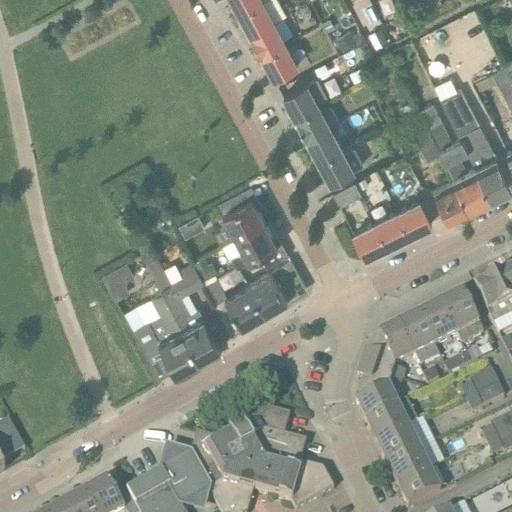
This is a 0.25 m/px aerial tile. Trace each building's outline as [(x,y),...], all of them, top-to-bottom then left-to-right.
[(262,0),(261,0),(231,0),(238,13),(262,0)] [(250,35),(273,22),(286,15),(278,0),(264,0),(262,1),(262,0),(238,13),(250,35)] [(434,0),(413,0),(418,9),(434,0)] [(262,56),(285,44),(273,22),(250,35),(262,56)] [(332,22),(325,26),(330,36),(337,32),(332,22)] [(374,41),(377,46),(389,40),(383,29),(377,32),(374,41)] [(361,32),(353,36),(350,31),(336,39),(341,50),(356,42),(358,46),(366,41),(361,32)] [(285,44),(262,56),(274,78),(297,65),(285,44)] [(503,68),(511,85),(511,62),(504,66),(505,67),(503,68)] [(511,149),(507,152),(511,161),(511,85),(503,68),(493,73),(473,82),(478,91),(497,82),(511,111),(511,149)] [(295,118),(319,104),(317,100),(327,95),(318,77),(283,96),(295,118)] [(405,117),(419,110),(414,101),(400,108),(405,117)] [(295,118),(307,139),(340,121),(331,104),(322,109),(319,104),(295,118)] [(468,152),(461,138),(452,143),(432,104),(419,110),(442,154),(446,163),(468,152)] [(427,161),(442,154),(419,110),(405,117),(427,161)] [(318,161),(343,147),(332,126),(340,122),(340,121),(307,139),(318,161)] [(485,135),(480,125),(459,135),(461,138),(468,152),(476,167),(475,168),(491,199),(511,188),(496,157),(485,135)] [(343,147),(318,161),(330,182),(364,164),(354,146),(345,151),(343,147)] [(469,211),(491,199),(475,168),(454,178),(469,211)] [(367,185),(364,177),(355,182),(359,189),(367,185)] [(447,221),(469,211),(454,178),(431,189),(447,221)] [(340,207),(361,195),(355,182),(333,194),(340,207)] [(217,205),(223,215),(236,239),(265,224),(247,190),(251,188),(251,187),(217,205)] [(397,211),(409,235),(431,224),(419,199),(397,211)] [(387,246),(409,235),(397,211),(375,222),(387,246)] [(365,257),(387,246),(375,222),(371,224),(365,212),(348,221),(347,219),(346,219),(365,257)] [(204,228),(198,216),(178,226),(185,238),(204,228)] [(259,256),(266,268),(288,256),(282,244),(277,246),(265,224),(236,239),(242,251),(231,257),(237,268),(239,267),(259,256)] [(191,314),(181,296),(204,285),(194,264),(179,272),(182,277),(171,282),(153,246),(142,252),(163,293),(162,293),(199,361),(220,349),(199,310),(191,314)] [(193,263),(194,264),(196,270),(202,281),(214,275),(208,263),(205,257),(193,263)] [(246,286),(263,314),(288,300),(287,298),(305,287),(289,260),(264,275),(248,285),(246,286)] [(245,278),(239,267),(237,268),(229,273),(235,284),(245,278)] [(511,316),(511,315),(511,275),(510,270),(492,279),(511,316)] [(263,314),(246,286),(227,297),(217,279),(205,286),(203,288),(231,336),(232,336),(231,333),(263,314)] [(493,325),(511,316),(492,279),(475,288),(493,325)] [(143,325),(133,330),(144,351),(159,343),(176,374),(199,361),(162,293),(152,299),(160,316),(143,325)] [(462,345),(483,335),(463,294),(442,304),(458,337),(462,345)] [(437,347),(458,337),(442,304),(420,315),(437,347)] [(416,358),(437,347),(420,315),(399,325),(416,358)] [(395,368),(416,358),(399,325),(378,336),(367,369),(403,382),(406,372),(395,369),(395,368)] [(502,341),(509,354),(511,352),(511,342),(510,337),(502,341)] [(465,353),(471,364),(482,358),(476,348),(465,353)] [(449,375),(471,364),(465,353),(443,364),(449,375)] [(366,424),(399,408),(389,387),(389,386),(400,390),(403,382),(367,369),(355,403),(366,424)] [(427,385),(439,380),(434,369),(422,375),(427,385)] [(459,385),(466,399),(498,384),(492,371),(459,385)] [(498,384),(466,399),(472,412),(504,397),(498,384)] [(293,502),(296,492),(301,473),(298,472),(306,443),(284,437),(290,417),(264,409),(256,414),(252,406),(241,412),(245,420),(228,429),(231,434),(219,441),(196,435),(191,454),(166,448),(159,475),(127,493),(137,511),(183,511),(182,509),(193,511),(205,511),(212,488),(223,482),(293,502)] [(366,424),(376,445),(410,429),(399,408),(366,424)] [(487,444),(511,432),(511,415),(490,425),(492,428),(482,433),(487,444)] [(387,467),(420,450),(410,429),(376,445),(387,467)] [(511,432),(487,444),(493,456),(502,451),(504,454),(511,449),(511,432)] [(397,488),(431,471),(430,470),(420,450),(387,467),(397,488)] [(408,509),(441,493),(431,471),(397,488),(408,509)] [(137,511),(127,493),(117,499),(107,480),(86,492),(96,511),(124,511),(125,511),(137,511)] [(96,511),(86,492),(65,504),(68,511),(96,511)]
